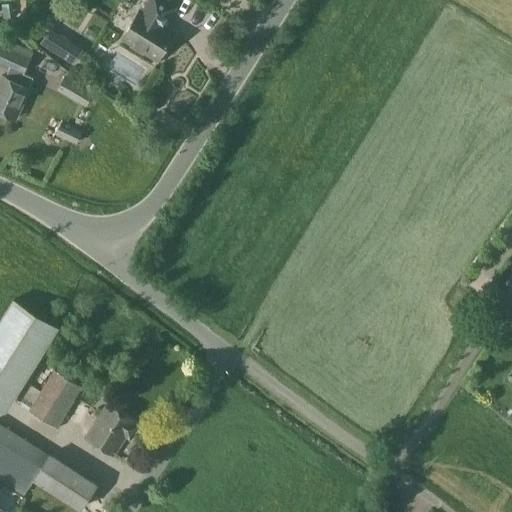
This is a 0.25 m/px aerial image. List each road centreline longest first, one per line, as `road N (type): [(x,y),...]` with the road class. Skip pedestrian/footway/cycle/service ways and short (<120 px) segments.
road 1 (unclassified): [(131,511),(221,366),(218,347),(122,270),(108,241)]
road 2 (tertiary): [(287,0),(158,203),(108,241)]
road 3 (tertiary): [(108,241),(0,188)]
